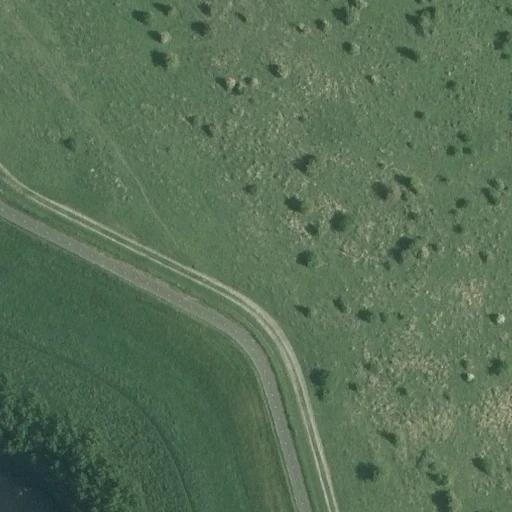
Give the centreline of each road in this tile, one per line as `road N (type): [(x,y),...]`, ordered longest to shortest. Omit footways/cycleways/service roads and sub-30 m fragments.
road 1 (track): [(337,511),(296,367),(262,316),(27,198),(0,172)]
road 2 (track): [(0,331),(126,394),(179,447),(196,511)]
